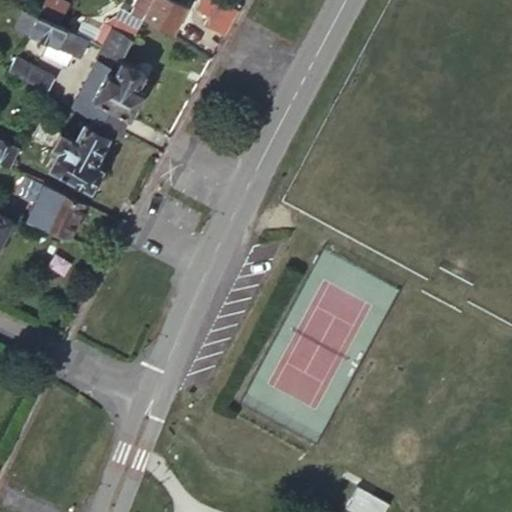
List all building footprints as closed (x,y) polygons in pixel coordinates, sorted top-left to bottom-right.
[(65,29),(76,4),(69,0),(52,0),(43,19),(65,29)] [(141,0),(131,18),(143,24),(171,38),(185,13),(160,0),(141,0)] [(239,9),(218,0),(207,0),(200,13),(209,19),(202,32),(221,43),(239,9)] [(106,22),(100,33),(130,47),(143,24),(131,18),(121,12),(108,23),(106,22)] [(81,38),(65,29),(43,19),(33,14),(26,30),(80,57),(87,42),(81,38)] [(94,43),(99,32),(86,26),(81,38),(87,42),(94,43)] [(101,46),(125,57),(130,47),(100,33),(99,32),(94,43),(101,46)] [(71,106),(121,134),(141,95),(136,91),(144,76),(121,64),(125,57),(101,46),(71,106)] [(7,72),(42,91),(51,71),(16,55),(7,72)] [(104,138),(80,126),(73,140),(57,132),(50,146),(57,150),(47,168),(89,188),(103,162),(94,159),(104,138)] [(0,162),(6,166),(16,144),(0,137),(0,162)] [(80,202),(40,183),(24,219),(64,238),(80,202)] [(0,194),(0,208),(15,216),(21,204),(0,194)] [(336,499),(363,511),(380,511),(387,498),(346,478),(336,499)]
